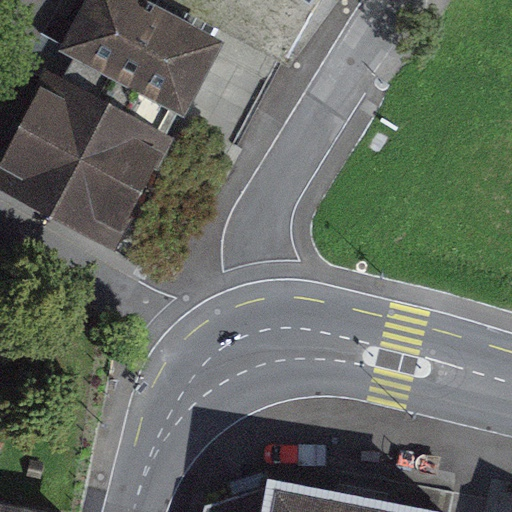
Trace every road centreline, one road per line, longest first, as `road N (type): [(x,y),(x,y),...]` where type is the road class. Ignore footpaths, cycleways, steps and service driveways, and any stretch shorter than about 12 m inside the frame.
road 1 (residential): [(405,0),(266,196),(258,232),(265,347)]
road 2 (residential): [(213,372),(164,322),(0,214)]
road 3 (tertiary): [(511,392),(348,350),(265,347)]
road 4 (tertiary): [(213,372),(154,447),(131,511)]
